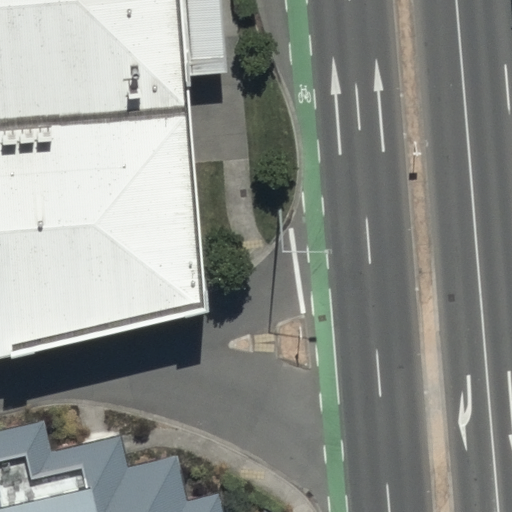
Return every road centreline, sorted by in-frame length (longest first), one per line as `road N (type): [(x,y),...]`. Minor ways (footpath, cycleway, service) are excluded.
road 1 (secondary): [(389,511),(350,0)]
road 2 (secondary): [(500,0),(511,140)]
